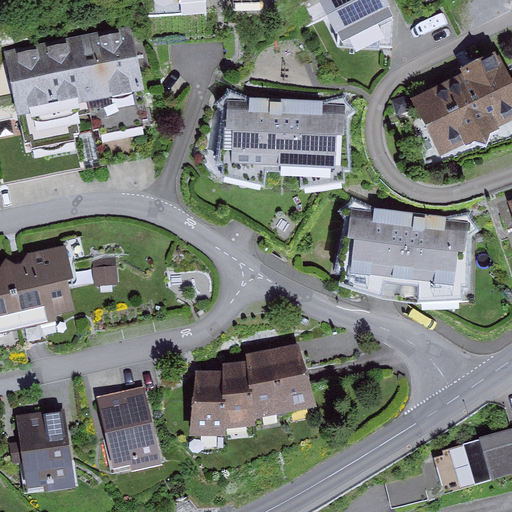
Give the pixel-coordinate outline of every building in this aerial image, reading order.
[(391,12),(384,0),(320,0),(317,2),(337,46),(337,51),(379,55),(380,50),(392,50),(393,22),(389,13),(391,12)] [(133,25),(2,50),(16,122),(20,121),(25,147),(31,146),(32,153),(75,145),(73,137),(79,136),(76,119),(91,116),(94,132),(100,131),(102,138),(143,131),(142,123),(148,122),(143,96),(146,95),(133,25)] [(411,104),(439,163),(465,150),(466,153),(475,148),(488,153),(490,140),(499,136),(498,133),(511,125),(511,84),(497,54),(461,72),(463,77),(411,104)] [(251,103),(230,95),(217,107),(224,115),(218,168),(225,169),(223,181),(265,192),(268,177),(301,178),(302,192),(345,187),(349,118),(356,114),(346,99),(320,104),(251,103)] [(354,203),(341,218),(345,225),(348,225),(338,290),(382,304),(385,287),(420,291),(419,308),(462,306),(469,218),(445,220),(375,214),(354,203)] [(66,248),(0,262),(0,338),(59,327),(55,320),(74,313),(68,288),(75,286),(66,248)] [(92,261),(94,288),(120,285),(116,256),(102,257),(92,261)] [(222,373),(196,374),(187,440),(225,440),(227,433),(256,429),(257,422),(317,411),(299,348),(244,357),(245,363),(221,366),(222,373)] [(145,387),(97,399),(113,474),(131,470),(132,476),(164,469),(145,387)] [(64,409),(15,417),(19,442),(10,444),(14,466),(24,464),(29,492),(43,490),(44,497),(77,491),(64,409)] [(511,477),(511,433),(481,442),(492,483),(511,477)] [(478,447),(450,454),(461,491),(488,484),(478,447)]
